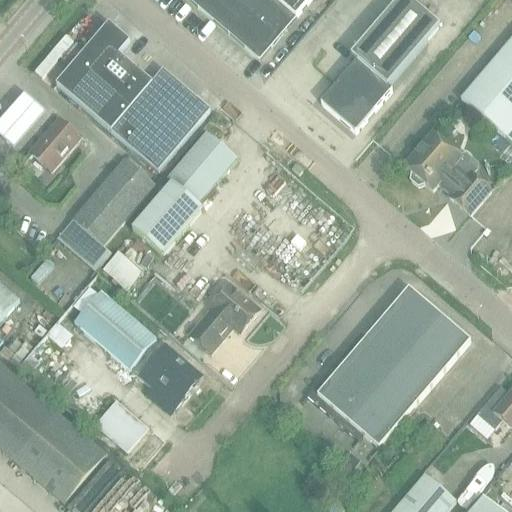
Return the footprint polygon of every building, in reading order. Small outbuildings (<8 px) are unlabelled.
[(312,0),(186,0),(260,62),(312,0)] [(357,65),(321,107),(356,136),(392,94),(388,90),(440,30),(405,0),(402,0),(351,59),(357,65)] [(56,90),(68,99),(158,176),(211,115),(163,74),(152,87),(119,59),(130,46),(109,28),(56,90)] [(66,56),(84,38),(74,30),(57,48),(66,56)] [(288,32),(283,46),(296,51),(301,37),(288,32)] [(511,42),(461,103),(507,142),(511,146),(511,42)] [(42,68),(56,74),(62,60),(48,53),(42,68)] [(45,120),(24,102),(0,129),(0,145),(13,156),(45,120)] [(58,126),(29,159),(52,179),(81,145),(58,126)] [(466,159),(460,160),(432,137),(404,170),(412,177),(411,184),(418,190),(424,188),(433,195),(439,187),(451,198),(449,201),(470,219),(491,194),(471,177),(475,173),(476,167),(466,159)] [(209,141),(170,186),(175,190),(133,236),(164,262),(205,216),(200,212),(240,167),(209,141)] [(261,169),(286,193),(302,176),(277,152),(261,169)] [(104,252),(156,192),(125,165),(73,226),(104,252)] [(137,287),(153,268),(128,246),(111,265),(137,287)] [(0,287),(0,328),(20,304),(0,287)] [(240,338),(261,314),(230,288),(210,312),(211,314),(189,340),(211,359),(233,332),(240,338)] [(362,337),(308,400),(360,444),(365,439),(380,452),(471,345),(410,292),(367,342),(362,337)] [(131,375),(157,344),(102,297),(76,328),(131,375)] [(141,380),(152,390),(146,397),(171,419),(202,382),(166,351),(141,380)] [(0,453),(65,509),(107,460),(0,368),(0,453)] [(495,397),(477,419),(495,434),(503,424),(511,432),(511,396),(504,405),(495,397)] [(129,457),(148,434),(118,408),(98,431),(129,457)] [(425,479),(397,511),(450,511),(456,505),(425,479)] [(495,511),(484,503),(475,511),(495,511)]
